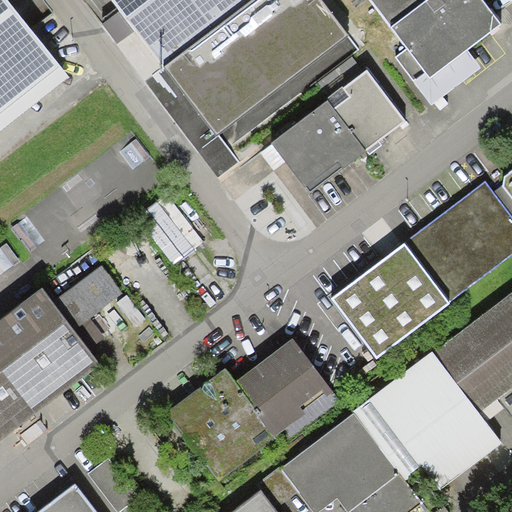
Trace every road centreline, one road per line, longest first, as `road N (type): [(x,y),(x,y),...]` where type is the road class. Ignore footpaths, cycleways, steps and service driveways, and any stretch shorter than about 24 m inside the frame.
road 1 (residential): [(0,475),(274,270)]
road 2 (residential): [(274,270),(67,0)]
road 3 (residential): [(274,270),(511,87)]
